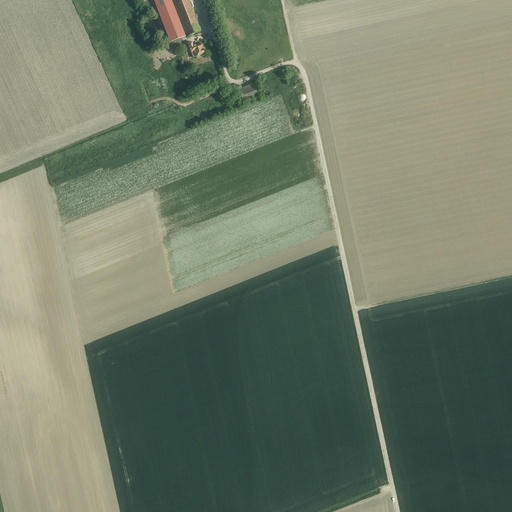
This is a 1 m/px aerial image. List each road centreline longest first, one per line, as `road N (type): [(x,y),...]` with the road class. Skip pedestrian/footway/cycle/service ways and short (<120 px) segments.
road 1 (track): [(397,511),(304,74),(290,62),(232,82),(215,39)]
road 2 (track): [(511,276),(354,309)]
